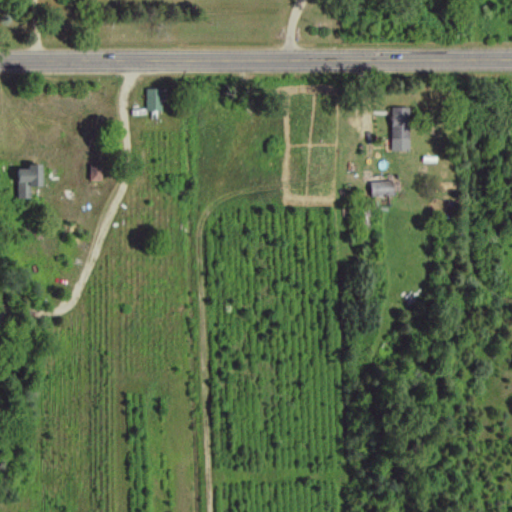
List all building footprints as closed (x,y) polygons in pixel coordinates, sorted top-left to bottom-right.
[(160,110),(161,88),(144,87),(143,110),(160,110)] [(406,106),(388,106),(389,150),(407,150),(406,106)] [(38,161),(24,162),(24,166),(14,166),(14,197),(28,196),(28,184),(38,184),(38,161)] [(87,180),(99,180),(100,165),(87,164),(87,180)] [(390,179),(367,180),(368,196),(390,195),(390,179)]
